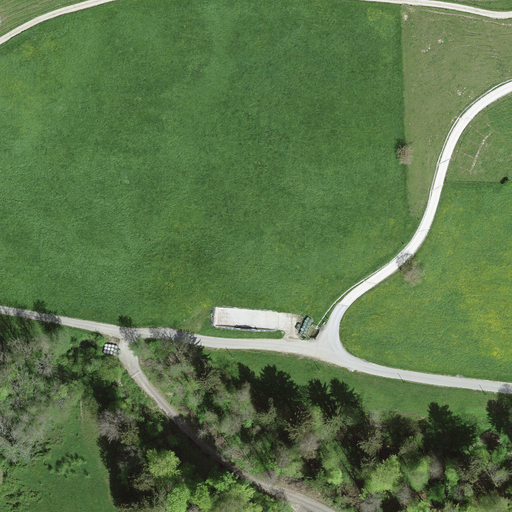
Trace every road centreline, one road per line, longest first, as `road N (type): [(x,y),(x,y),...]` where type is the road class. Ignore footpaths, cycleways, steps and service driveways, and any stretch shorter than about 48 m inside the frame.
road 1 (track): [(128,331),(132,370),(174,418),(230,467),(285,494)]
road 2 (track): [(431,210),(463,119),(511,85)]
road 3 (track): [(340,307),(411,248),(431,210)]
